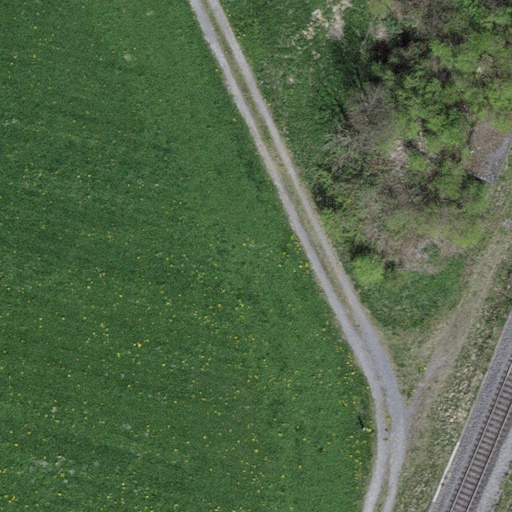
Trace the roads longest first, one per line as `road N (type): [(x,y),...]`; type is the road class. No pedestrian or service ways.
road 1 (track): [(209,0),(386,383),(392,417)]
road 2 (track): [(392,417),(419,404),(511,195)]
